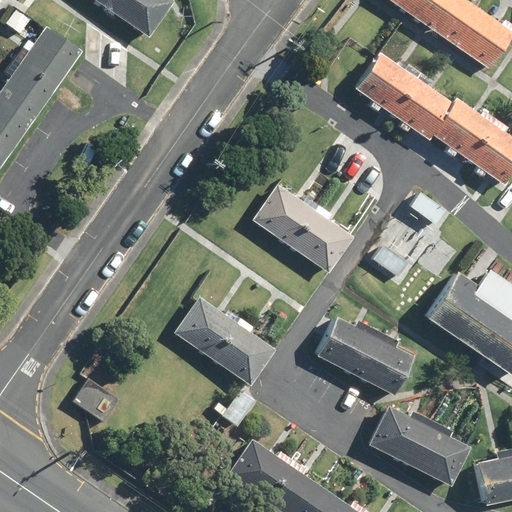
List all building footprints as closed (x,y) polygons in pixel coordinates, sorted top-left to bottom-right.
[(96,0),(149,38),(176,0),(96,0)] [(452,0),(373,0),(482,74),(507,37),(452,0)] [(50,20),(36,40),(30,36),(2,77),(8,81),(0,91),(0,161),(82,43),(50,20)] [(511,165),(511,146),(371,56),(345,97),(419,144),(422,140),(497,189),(511,165)] [(253,222),(331,274),(355,237),(278,185),(253,222)] [(415,193),(402,211),(428,228),(440,210),(415,193)] [(373,245),(362,262),(393,282),(404,265),(373,245)] [(460,270),(426,322),(510,378),(511,375),(511,284),(491,271),(482,285),(460,270)] [(268,356),(241,336),(247,327),(218,305),(211,315),(192,301),(167,335),(244,390),(268,356)] [(408,361),(385,350),(389,343),(351,323),(347,330),(328,320),(308,358),(388,399),(408,361)] [(70,401),(84,411),(101,422),(117,399),(85,378),(70,401)] [(231,429),(250,401),(236,391),(224,408),(215,402),(208,413),(231,429)] [(463,449),(443,440),(447,433),(404,413),(401,420),(379,409),(360,450),(443,490),(463,449)] [(341,508),(296,478),(301,470),(272,451),(267,458),(245,443),(220,479),(268,511),(365,511),(347,500),(341,508)] [(511,448),(486,453),(487,462),(467,466),(475,507),(511,500),(511,448)]
